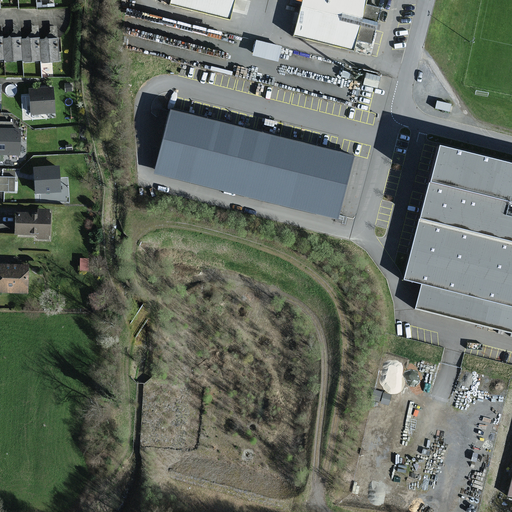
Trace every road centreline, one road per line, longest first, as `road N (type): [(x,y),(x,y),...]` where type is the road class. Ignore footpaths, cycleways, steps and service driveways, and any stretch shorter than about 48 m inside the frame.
road 1 (track): [(146,313),(150,298),(132,253),(139,231),(155,226),(211,230),(273,250),(330,289),(345,351),(320,495),(328,511)]
road 2 (unclassified): [(511,145),(402,114),(427,0)]
